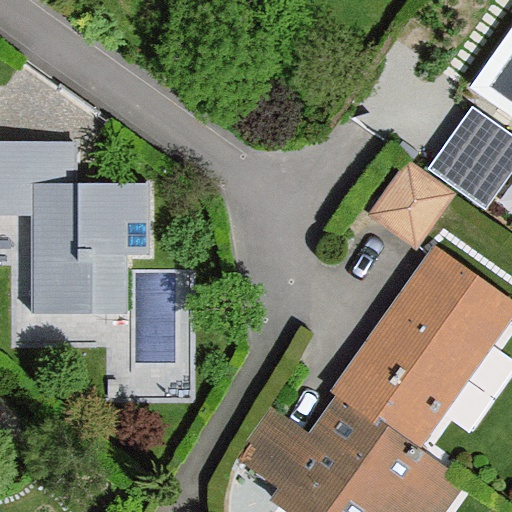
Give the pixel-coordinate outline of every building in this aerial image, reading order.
[(511,36),(474,89),(511,116),(511,36)] [(437,162),(498,203),(511,181),(511,122),(478,101),(437,162)] [(152,182),(78,180),(79,145),(0,143),(0,216),(35,217),(33,314),(127,316),(129,253),(150,254),(152,182)] [(410,165),(376,210),(422,246),(457,200),(410,165)] [(511,316),(511,304),(439,252),(310,438),(277,415),(249,459),(289,487),(279,500),(295,511),(445,511),(465,483),(416,452),(511,316)]
